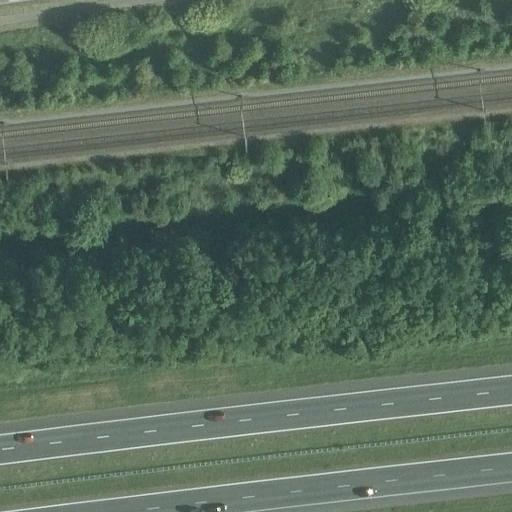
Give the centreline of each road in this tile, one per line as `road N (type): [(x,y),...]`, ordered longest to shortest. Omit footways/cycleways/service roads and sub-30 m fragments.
road 1 (motorway): [(511,398),(0,457)]
road 2 (motorway): [(184,511),(511,474)]
